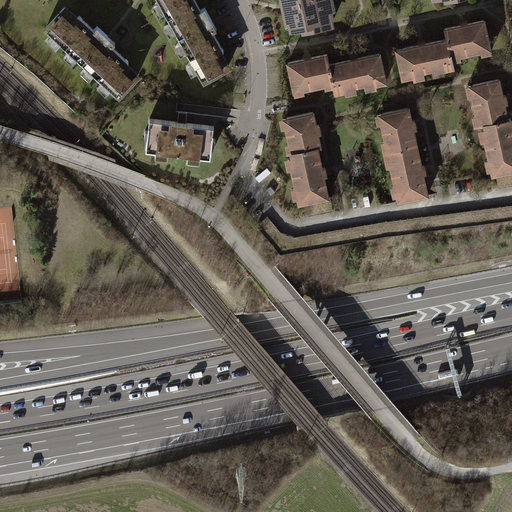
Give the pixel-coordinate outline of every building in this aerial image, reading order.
[(194,0),(158,0),(205,80),(232,65),(194,0)] [(286,0),(292,26),(334,16),(330,0),(286,0)] [(101,38),(65,5),(44,28),(119,97),(141,74),(101,38)] [(479,21),(445,30),(448,39),(453,58),(487,48),(479,21)] [(448,39),(402,51),(409,78),(455,66),(453,58),(448,39)] [(377,54),(327,65),(331,84),(333,92),(383,82),(377,54)] [(325,55),(288,63),(295,93),(331,84),(327,65),(325,55)] [(495,82),(466,89),(475,125),(480,124),(504,118),(495,82)] [(406,110),(378,117),(387,153),(413,147),(416,146),(406,110)] [(188,122),(188,112),(178,111),(177,121),(188,122)] [(311,112),(282,119),(291,155),(316,148),(320,147),(311,112)] [(504,118),(480,124),(492,173),(511,168),(511,130),(509,117),(504,118)] [(216,128),(150,120),(146,150),(212,158),(216,128)] [(387,153),(385,155),(395,197),(424,190),(413,147),(387,153)] [(291,155),(287,156),(299,205),(328,198),(316,148),(291,155)] [(281,233),(267,216),(256,226),(280,254),(387,236),(511,219),(511,205),(385,221),(294,237),(281,233)]
